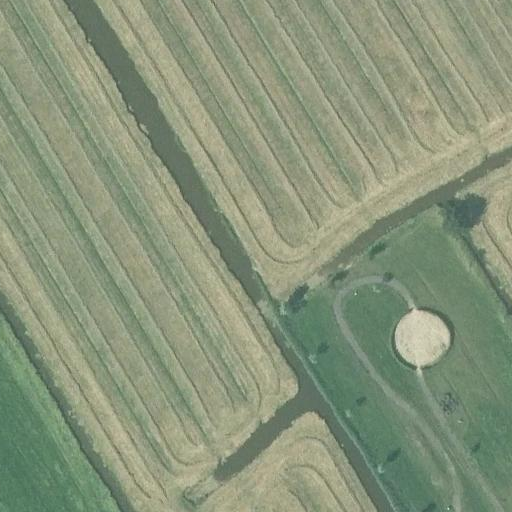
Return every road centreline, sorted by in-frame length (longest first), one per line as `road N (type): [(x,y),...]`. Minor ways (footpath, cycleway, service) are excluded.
road 1 (track): [(160,499),(263,396),(269,378),(241,328),(240,306),(370,202),(511,124)]
road 2 (unknown): [(460,511),(431,436),(377,378),(337,316),(341,292),(367,279),(391,282),(409,300),(427,396),(499,511)]
